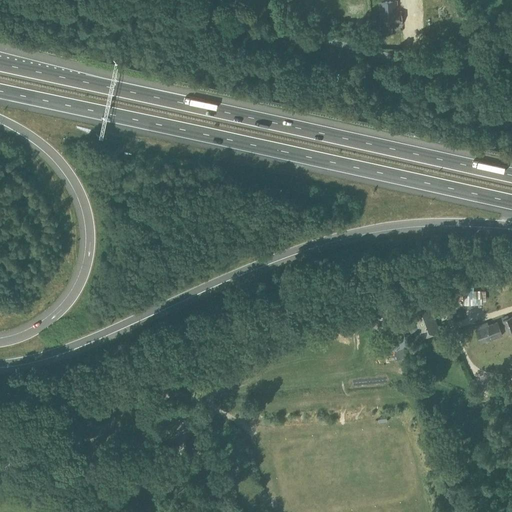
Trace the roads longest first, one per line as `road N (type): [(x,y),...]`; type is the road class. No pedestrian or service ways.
road 1 (motorway): [(0,365),(50,355),(273,259),(357,232),(444,222),(511,225)]
road 2 (motorway): [(511,177),(0,65)]
road 3 (motorway): [(0,91),(511,202)]
road 4 (residential): [(511,60),(435,65),(166,9),(12,0)]
road 5 (motorway): [(0,119),(66,170),(89,230),(86,266),(70,301),(40,328),(0,343)]
